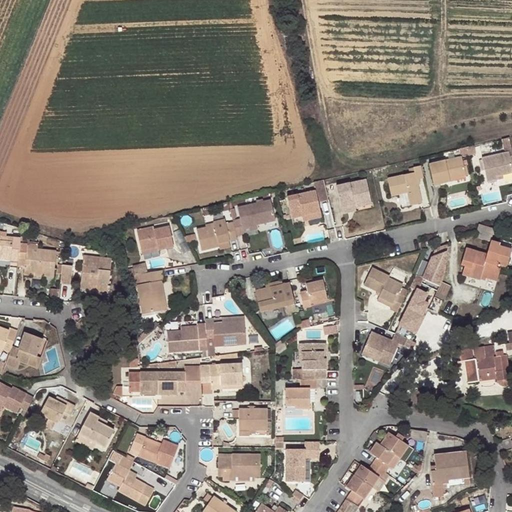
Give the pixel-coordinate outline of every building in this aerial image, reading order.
[(503,138),(506,152),(511,150),(511,140),(511,136),(503,138)] [(511,172),(511,173),(511,155),(508,157),(507,153),(481,158),(487,181),(496,179),(495,175),(511,172)] [(449,183),(448,178),(465,175),(461,158),(428,166),(434,187),(449,183)] [(425,179),(422,165),(414,167),(415,173),(409,174),(387,179),(392,196),(407,192),(411,206),(423,203),(417,180),(425,179)] [(336,186),(341,206),(354,203),(355,206),(371,203),(366,179),(336,186)] [(328,200),(323,181),(314,183),(315,190),(318,203),(328,200)] [(321,212),(318,203),(315,190),(286,197),(292,219),(301,217),(321,212)] [(236,234),(244,232),(244,231),(243,227),(257,224),(275,219),(271,200),(238,207),(241,218),(232,220),(236,234)] [(341,206),(343,212),(355,209),(355,206),(354,203),(341,206)] [(321,212),(301,217),(302,221),(322,217),(321,212)] [(218,245),(218,242),(229,239),(237,238),(236,234),(232,220),(224,222),(223,218),(211,221),(212,224),(195,228),(201,249),(218,245)] [(480,225),(478,231),(475,238),(491,243),(495,231),(495,230),(480,225)] [(142,251),(158,248),(158,250),(173,247),(169,227),(153,230),(153,228),(137,231),(142,251)] [(194,233),(182,235),(186,242),(195,240),(194,233)] [(0,259),(18,261),(18,259),(20,239),(0,236),(0,259)] [(21,236),(20,239),(18,259),(25,260),(26,249),(27,243),(27,237),(21,236)] [(231,245),(229,239),(218,242),(218,245),(219,248),(231,245)] [(34,252),(37,252),(37,250),(37,244),(27,243),(26,249),(34,249),(34,252)] [(499,246),(491,243),(487,256),(485,264),(500,268),(505,269),(511,251),(499,247),(499,246)] [(426,273),(422,279),(439,286),(440,283),(443,278),(448,246),(435,251),(426,273)] [(56,252),(37,250),(37,252),(34,252),(34,249),(26,249),(25,260),(29,260),(29,265),(25,265),(24,274),(32,275),(32,273),(34,273),(34,275),(54,277),(54,269),(50,268),(51,263),(55,263),(56,252)] [(485,264),(487,256),(466,249),(461,266),(464,267),(462,275),(479,280),(480,277),(496,282),(500,268),(485,264)] [(101,262),(101,258),(84,256),(81,290),(92,291),(93,291),(94,287),(98,287),(97,291),(108,292),(111,263),(101,262)] [(125,270),(126,277),(141,274),(147,273),(146,265),(139,266),(139,267),(125,270)] [(72,267),(62,266),(61,275),(60,283),(71,284),(72,267)] [(390,307),(397,310),(406,291),(400,288),(402,285),(388,277),(388,276),(371,267),(362,284),(379,293),(377,296),(392,304),(390,307)] [(163,299),(166,299),(163,282),(165,282),(163,271),(147,273),(141,274),(143,284),(138,285),(143,315),(165,311),(163,299)] [(324,279),(307,283),(309,292),(301,293),(304,307),(312,305),(311,303),(329,299),(324,279)] [(267,284),(268,289),(285,285),(284,281),(267,284)] [(442,303),(449,288),(440,283),(439,286),(436,292),(433,298),(442,303)] [(291,284),(285,285),(268,289),(258,291),(263,311),(286,306),(296,304),(291,284)] [(93,291),(92,291),(92,294),(108,296),(108,292),(97,291),(98,287),(94,287),(93,291)] [(49,301),(58,302),(60,290),(50,289),(49,301)] [(392,304),(377,296),(376,300),(390,307),(392,304)] [(427,310),(429,311),(435,314),(436,315),(442,303),(433,298),(427,310)] [(298,311),(296,304),(286,306),(288,313),(298,311)] [(435,314),(429,311),(423,321),(430,325),(430,324),(435,314)] [(300,323),(301,327),(302,329),(311,326),(310,319),(300,321),(300,323)] [(211,357),(216,356),(216,347),(247,344),(245,322),(226,323),(214,324),(214,321),(206,321),(206,325),(208,341),(208,349),(209,357),(211,357)] [(197,326),(197,330),(182,331),(167,333),(170,352),(208,349),(208,341),(206,325),(197,326)] [(324,326),(325,335),(335,333),(333,325),(324,326)] [(0,352),(1,353),(2,350),(9,331),(0,328),(0,352)] [(10,352),(11,347),(17,331),(10,328),(9,331),(2,350),(10,352)] [(391,339),(371,329),(362,347),(378,354),(376,359),(387,364),(397,343),(403,346),(406,339),(394,334),(391,339)] [(11,347),(10,352),(5,364),(8,365),(18,368),(20,362),(27,365),(31,355),(35,357),(42,339),(27,334),(21,350),(11,347)] [(31,355),(27,365),(37,368),(47,341),(42,339),(35,357),(31,355)] [(284,342),(281,339),(273,346),(274,349),(276,348),(284,342)] [(279,352),(287,346),(284,342),(276,348),(279,352)] [(326,378),(326,358),(324,358),(324,352),(326,352),(326,343),(303,343),(303,360),(302,379),(318,378),(326,378)] [(463,360),(466,382),(476,381),(476,377),(495,375),(495,378),(496,383),(497,385),(499,386),(500,386),(502,387),(504,386),(505,386),(506,385),(508,384),(508,382),(508,381),(503,344),(458,350),(459,360),(463,360)] [(376,359),(378,354),(362,347),(360,351),(376,359)] [(86,351),(77,354),(79,363),(88,361),(86,351)] [(201,383),(202,383),(211,383),(211,389),(212,389),(221,389),(221,385),(243,384),(242,364),(200,366),(201,383)] [(185,384),(201,383),(200,366),(184,367),(184,372),(185,384)] [(177,392),(185,392),(185,384),(184,372),(139,372),(140,392),(158,392),(158,395),(177,395),(177,392)] [(310,401),(310,388),(314,388),(317,388),(318,378),(302,379),(300,379),(300,388),(286,388),(286,405),(295,405),(295,408),(302,408),(310,408),(310,401)] [(26,412),(33,398),(13,387),(12,390),(10,393),(3,390),(5,386),(0,383),(0,401),(5,404),(3,407),(16,415),(20,408),(26,412)] [(212,394),(212,389),(211,389),(211,383),(202,383),(203,394),(212,394)] [(48,398),(40,415),(54,423),(57,424),(59,421),(66,424),(74,406),(59,399),(57,402),(54,401),(48,398)] [(239,417),(240,435),(250,435),(250,430),(268,430),(268,409),(239,410),(239,417)] [(105,449),(113,431),(105,427),(96,422),(99,418),(89,413),(78,435),(96,444),(105,449)] [(50,429),(54,423),(40,415),(36,422),(50,429)] [(107,422),(99,418),(96,422),(105,427),(107,422)] [(423,451),(426,431),(411,428),(410,439),(418,440),(417,450),(423,451)] [(394,454),(400,457),(408,444),(402,440),(404,437),(397,432),(395,436),(388,431),(384,437),(379,443),(394,454)] [(136,434),(130,450),(140,453),(139,457),(170,468),(178,447),(162,441),(161,444),(160,447),(145,441),(146,438),(136,434)] [(75,441),(92,450),(96,444),(78,435),(75,441)] [(160,447),(161,444),(146,438),(145,441),(160,447)] [(305,466),(309,466),(309,457),(323,457),(323,441),(309,441),(308,449),(290,450),(290,481),(305,481),(305,466)] [(386,471),(390,465),(388,463),(394,454),(379,443),(376,441),(369,451),(376,456),(372,462),(386,471)] [(413,448),(408,444),(400,457),(405,461),(413,448)] [(464,485),(470,484),(466,451),(434,454),(435,465),(436,470),(431,470),(433,497),(440,496),(440,500),(444,499),(442,484),(449,483),(448,480),(463,478),(464,485)] [(394,454),(388,463),(390,465),(393,467),(400,457),(394,454)] [(232,480),(233,477),(254,477),(261,477),(261,455),(232,455),(232,458),(219,457),(218,476),(223,476),(223,480),(232,480)] [(129,471),(134,463),(122,456),(117,465),(115,464),(107,480),(120,487),(118,491),(146,507),(154,490),(135,479),(127,475),(129,471)] [(354,473),(372,486),(378,476),(381,478),(386,471),(372,462),(367,468),(360,464),(354,473)] [(358,506),(372,486),(354,473),(345,485),(351,488),(347,494),(345,498),(358,506)] [(378,476),(372,486),(378,490),(384,480),(381,478),(378,476)] [(308,498),(300,494),(297,498),(305,503),(308,498)] [(235,511),(214,497),(203,511),(235,511)] [(345,511),(353,511),(358,506),(345,498),(338,507),(345,511)]
